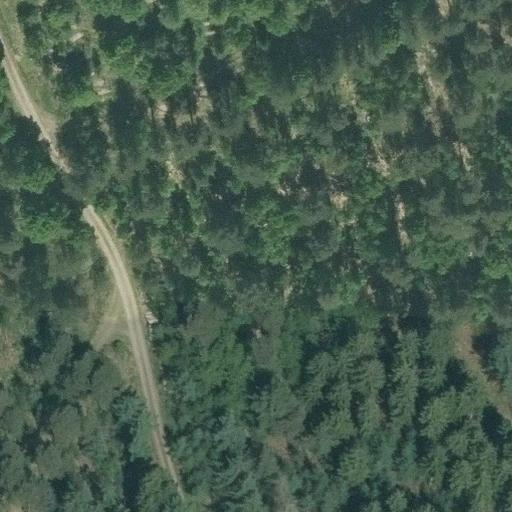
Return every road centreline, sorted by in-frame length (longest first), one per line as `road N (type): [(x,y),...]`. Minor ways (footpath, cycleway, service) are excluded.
road 1 (track): [(0,16),(213,511)]
road 2 (track): [(383,0),(59,151)]
road 3 (track): [(21,511),(66,407),(137,332)]
